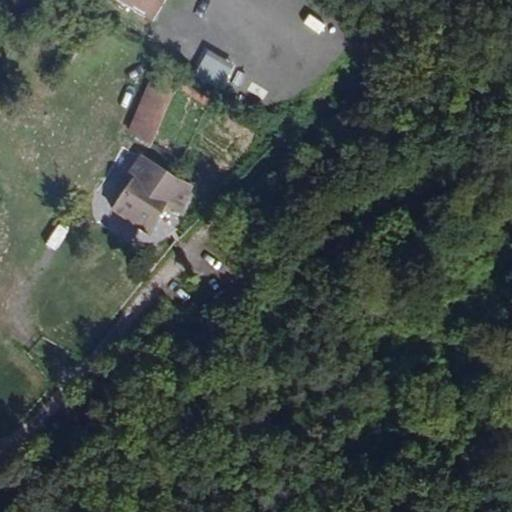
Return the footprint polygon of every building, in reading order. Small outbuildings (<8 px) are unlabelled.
[(121,0),(156,21),(168,0),(121,0)] [(263,19),(273,2),(268,0),(249,0),(247,7),(263,19)] [(154,76),(131,130),(153,140),(176,86),(154,76)] [(85,127),(62,156),(76,166),(89,151),(97,159),(111,144),(85,127)] [(137,156),(114,214),(174,237),(196,179),(137,156)]
